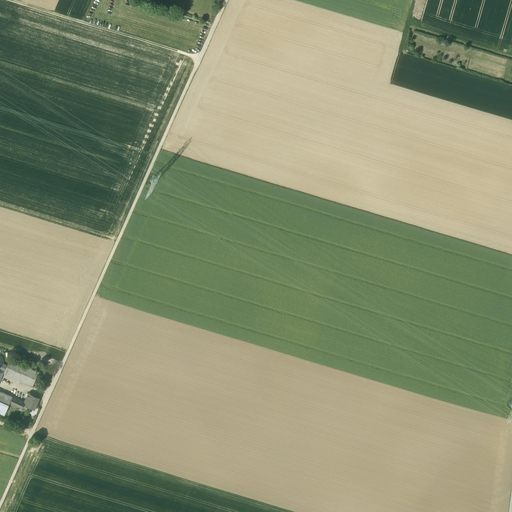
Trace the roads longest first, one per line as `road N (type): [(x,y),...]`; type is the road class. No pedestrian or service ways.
road 1 (track): [(0,505),(226,0)]
road 2 (track): [(30,435),(284,511)]
road 3 (track): [(8,0),(199,58)]
